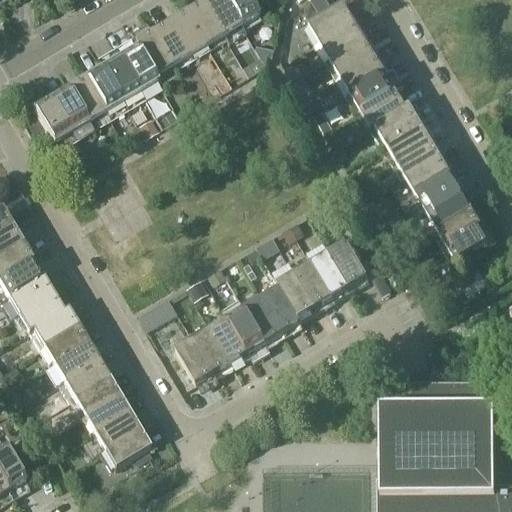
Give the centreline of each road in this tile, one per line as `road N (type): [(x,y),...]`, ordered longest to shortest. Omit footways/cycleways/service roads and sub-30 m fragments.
road 1 (unclassified): [(185,441),(0,133)]
road 2 (unclassified): [(185,441),(373,330),(395,359)]
road 3 (unclassified): [(511,206),(387,0)]
road 4 (residential): [(0,75),(128,0)]
